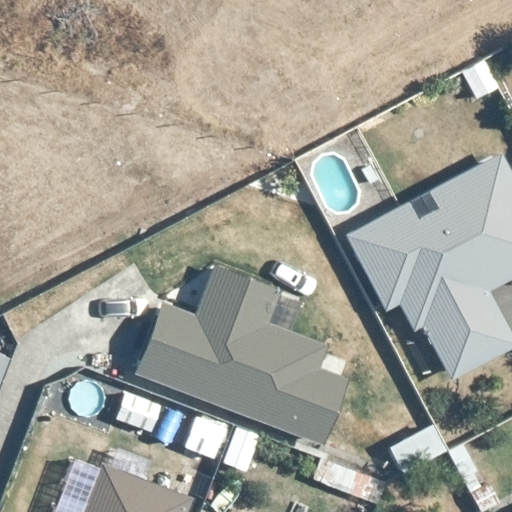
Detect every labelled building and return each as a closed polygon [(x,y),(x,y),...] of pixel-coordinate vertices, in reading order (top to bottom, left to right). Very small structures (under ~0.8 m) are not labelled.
[(511,274),(511,190),(492,152),(389,207),(382,193),(329,221),(377,311),(393,302),(408,330),(416,325),(445,380),(510,346),(481,291),(511,274)] [(274,293),(207,268),(190,313),(161,302),(133,375),(318,446),(343,379),(311,367),(320,343),(263,322),(274,293)] [(21,347),(0,338),(0,392),(2,394),(21,347)] [(391,363),(363,376),(389,430),(417,417),(391,363)] [(165,398),(118,379),(102,419),(149,438),(165,398)] [(263,432),(228,421),(214,465),(249,476),(263,432)] [(444,447),(431,422),(383,446),(396,471),(440,449),(444,447)] [(444,447),(440,449),(471,511),(481,511),(497,504),(463,437),(444,447)] [(377,475),(311,450),(299,482),(365,507),(377,475)] [(180,511),(186,496),(96,464),(78,511),(180,511)]
